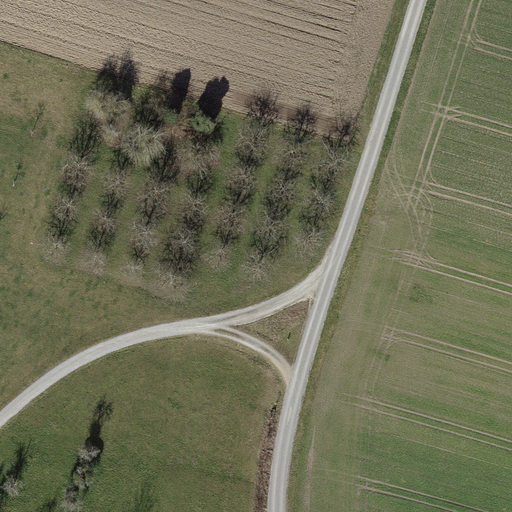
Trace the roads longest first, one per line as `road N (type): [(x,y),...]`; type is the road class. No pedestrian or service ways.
road 1 (track): [(278,511),(283,431),(419,0)]
road 2 (track): [(0,423),(62,369),(142,338),(208,328),(280,304),(336,266)]
